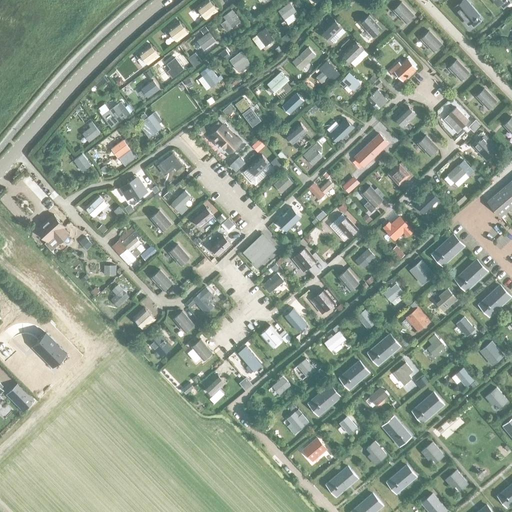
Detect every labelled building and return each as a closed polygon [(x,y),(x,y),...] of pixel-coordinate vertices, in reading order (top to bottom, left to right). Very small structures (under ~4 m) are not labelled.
[(209,0),(206,0),(194,10),(196,13),(200,10),(206,17),(216,9),(209,0)] [(467,0),(462,0),(454,7),(468,24),(474,18),(475,19),(477,17),(476,17),(479,14),(467,0)] [(401,1),(394,9),(394,10),(394,11),(397,14),(399,14),(406,22),(414,14),(401,1)] [(290,2),(278,10),(284,19),(296,10),(290,2)] [(226,20),(221,23),(227,31),(232,27),(240,21),(231,10),(223,16),(226,20)] [(369,15),(361,22),(373,36),(381,28),(369,15)] [(334,18),(321,31),(329,39),(342,26),(334,18)] [(179,21),(164,32),(167,35),(171,32),(176,40),(187,31),(179,21)] [(265,28),(257,34),(266,45),(274,39),(265,28)] [(429,30),(421,38),(422,38),(422,40),(425,43),(426,43),(433,50),(441,43),(429,30)] [(209,32),(197,40),(204,48),(215,40),(209,32)] [(356,40),(343,53),(350,61),(363,48),(356,40)] [(150,44),(136,55),(138,58),(142,55),(147,63),(158,55),(150,44)] [(309,47),(294,61),(301,69),(316,55),(309,47)] [(241,51),(230,59),(238,70),(240,70),(249,64),(249,61),(241,51)] [(175,57),(167,64),(170,68),(167,71),(172,78),(175,75),(183,69),(175,57)] [(408,58),(395,70),(403,79),(407,75),(407,76),(409,74),(416,67),(408,58)] [(457,59),(449,66),(449,67),(449,69),(452,72),(454,72),(461,79),(469,72),(457,59)] [(330,65),(317,77),(322,83),(335,71),(330,65)] [(211,69),(203,75),(211,86),(222,78),(220,75),(217,77),(211,69)] [(271,86),(268,89),(272,93),(275,91),(276,92),(289,80),(282,72),(269,84),(271,86)] [(349,72),(339,82),(344,86),(346,83),(354,90),(361,82),(349,72)] [(153,80),(141,88),(147,97),(159,88),(153,80)] [(484,88),(476,95),(483,102),(483,104),(486,107),(488,107),(489,108),(496,100),(484,88)] [(378,90),(368,99),(374,105),(377,102),(382,107),(388,101),(378,90)] [(243,107),(237,113),(244,120),(254,111),(248,103),(250,101),(246,96),(239,103),(243,107)] [(295,96),(284,106),(290,112),(301,102),(295,96)] [(121,102),(103,115),(111,127),(129,113),(121,102)] [(409,106),(396,119),(403,126),(404,126),(406,126),(409,123),(409,121),(416,114),(409,106)] [(457,108),(449,115),(462,128),(469,121),(457,108)] [(144,119),(139,123),(142,128),(147,124),(152,130),(152,131),(158,126),(160,129),(162,127),(160,125),(159,123),(162,120),(155,111),(152,113),(148,116),(145,112),(141,115),(144,119)] [(348,116),(332,131),(340,140),(345,134),(348,136),(351,133),(349,131),(356,125),(348,116)] [(90,127),(82,133),(89,141),(100,132),(91,121),(88,124),(90,127)] [(300,122),(286,134),(293,142),(307,130),(300,122)] [(223,124),(213,133),(229,151),(241,141),(237,137),(236,138),(223,124)] [(481,137),(473,145),(474,145),(487,159),(491,155),(498,149),(481,131),(478,134),(481,137)] [(365,146),(355,155),(363,164),(388,141),(380,133),(375,137),(374,136),(365,145),(365,146)] [(426,136),(418,143),(419,144),(419,145),(422,149),(423,149),(430,156),(438,149),(426,136)] [(123,140),(112,148),(118,157),(124,165),(137,155),(128,143),(127,145),(123,140)] [(317,142),(304,154),(313,164),(322,156),(318,151),(322,147),(317,142)] [(173,152),(159,163),(161,166),(163,168),(165,171),(173,165),(177,170),(183,165),(173,152)] [(82,153),(74,160),(82,171),(90,165),(82,153)] [(262,154),(248,167),(256,175),(269,162),(262,154)] [(400,164),(389,174),(399,184),(409,175),(400,164)] [(459,165),(448,175),(455,182),(465,173),(459,165)] [(287,173),(275,184),(282,192),(294,181),(287,173)] [(137,178),(122,188),(128,197),(137,191),(139,194),(145,190),(137,178)] [(314,183),(309,188),(319,199),(334,185),(330,180),(320,189),(314,183)] [(511,180),(488,201),(501,216),(511,205),(511,180)] [(370,186),(362,193),(374,207),(382,200),(370,186)] [(172,203),(172,204),(181,213),(188,207),(184,203),(191,197),(185,191),(172,203)] [(431,191),(417,204),(424,212),(438,198),(431,191)] [(99,195),(87,207),(94,215),(101,208),(103,208),(106,205),(106,204),(107,203),(99,195)] [(206,206),(193,217),(201,226),(213,216),(206,206)] [(291,206),(277,220),(287,230),(301,216),(291,206)] [(159,209),(151,217),(158,224),(158,226),(160,229),(162,229),(163,230),(171,223),(159,209)] [(54,214),(37,229),(48,241),(54,235),(60,242),(69,234),(63,227),(64,226),(54,214)] [(346,216),(338,224),(349,236),(358,228),(346,216)] [(389,222),(384,226),(395,238),(408,226),(400,216),(391,224),(389,222)] [(120,240),(113,247),(128,264),(141,252),(136,247),(141,243),(138,239),(142,235),(134,226),(119,239),(120,240)] [(453,234),(437,249),(447,260),(463,245),(453,234)] [(223,235),(211,246),(219,255),(231,243),(223,235)] [(259,238),(244,253),(254,263),(256,262),(254,260),(268,247),(259,238)] [(178,244),(169,251),(170,252),(170,253),(173,256),(174,257),(181,264),(189,257),(178,244)] [(399,258),(404,254),(396,245),(391,250),(399,258)] [(305,247),(296,255),(307,268),(316,260),(305,247)] [(368,249),(356,260),(363,268),(375,257),(368,249)] [(476,259),(460,274),(470,285),(486,270),(476,259)] [(422,260),(411,269),(418,278),(421,275),(425,280),(433,273),(422,260)] [(347,268),(339,275),(350,289),(358,282),(347,268)] [(160,269),(152,276),(153,277),(152,279),(155,282),(157,282),(164,289),(172,282),(160,269)] [(277,273),(263,285),(269,292),(284,281),(277,273)] [(389,286),(383,291),(391,300),(403,291),(396,283),(391,288),(389,286)] [(117,294),(112,299),(118,305),(128,296),(118,285),(113,290),(117,294)] [(500,285),(484,300),(493,311),(510,295),(500,285)] [(206,287),(193,299),(201,308),(206,314),(214,307),(209,301),(206,298),(212,293),(206,287)] [(442,296),(436,301),(443,309),(456,298),(448,288),(440,295),(442,296)] [(324,289),(315,297),(325,310),(335,302),(324,289)] [(145,307),(134,317),(144,327),(154,318),(145,307)] [(294,307),(285,315),(298,330),(307,323),(294,307)] [(365,309),(357,315),(368,328),(375,321),(365,309)] [(417,309),(408,316),(419,328),(428,320),(425,317),(424,318),(417,309)] [(182,310),(174,317),(185,331),(194,324),(182,310)] [(464,316),(456,322),(467,335),(474,328),(464,316)] [(270,325),(261,333),(272,345),(281,338),(270,325)] [(339,330),(325,342),(331,350),(346,338),(339,330)] [(160,333),(150,342),(162,354),(171,346),(160,333)] [(432,343),(428,347),(434,355),(445,346),(434,333),(428,339),(432,343)] [(390,334),(373,348),(382,360),(399,345),(390,334)] [(200,339),(192,346),(193,347),(193,348),(195,352),(197,352),(203,359),(212,352),(200,339)] [(492,340),(484,347),(489,352),(485,355),(492,364),(503,354),(492,340)] [(37,344),(23,357),(41,375),(55,362),(37,344)] [(246,345),(238,352),(245,360),(246,359),(255,370),(262,364),(246,345)] [(306,358),(298,364),(307,375),(317,368),(313,363),(311,364),(306,358)] [(361,359),(343,374),(354,386),(371,372),(361,359)] [(406,362),(394,372),(404,383),(411,377),(408,373),(412,370),(406,362)] [(464,367),(456,373),(466,386),(474,379),(464,367)] [(218,374),(205,386),(213,394),(225,381),(218,374)] [(283,376),(273,385),(279,393),(290,384),(283,376)] [(191,382),(182,388),(185,393),(194,386),(191,382)] [(330,384),(313,399),(323,410),(340,395),(330,384)] [(381,387),(370,396),(376,404),(388,394),(381,387)] [(496,387),(486,396),(493,404),(496,402),(500,406),(507,400),(496,387)] [(434,392),(416,408),(425,418),(443,402),(434,392)] [(295,411),(287,418),(298,430),(308,421),(298,409),(295,412),(295,411)] [(395,414),(383,424),(397,440),(409,430),(395,414)] [(347,416),(340,422),(349,433),(357,426),(347,416)] [(317,437),(303,449),(310,456),(315,452),(318,455),(326,448),(317,437)] [(375,440),(367,447),(372,452),(368,455),(376,463),(386,454),(375,440)] [(432,441),(422,450),(429,458),(432,456),(436,461),(443,455),(432,441)] [(407,464),(391,477),(400,488),(416,475),(407,464)] [(350,465),(333,480),(342,491),(359,477),(350,465)] [(456,470),(446,478),(453,486),(456,484),(460,489),(467,483),(456,470)] [(511,478),(499,489),(506,496),(511,491),(511,478)] [(373,493),(356,507),(360,511),(372,511),(382,504),(373,493)] [(429,502),(425,506),(430,511),(444,511),(447,510),(432,493),(425,498),(429,502)] [(482,503),(474,509),(476,511),(492,511),(495,511),(489,504),(487,506),(484,501),(482,503)]
